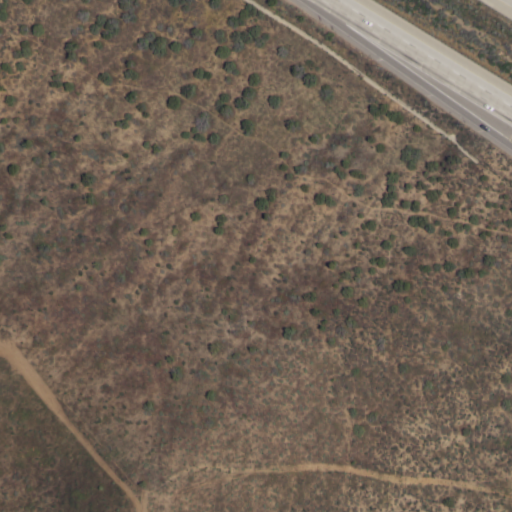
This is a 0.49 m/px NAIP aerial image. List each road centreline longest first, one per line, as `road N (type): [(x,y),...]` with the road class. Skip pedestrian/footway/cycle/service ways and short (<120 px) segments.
road 1 (motorway): [(321,0),(511,135)]
road 2 (motorway): [(337,0),(511,104)]
